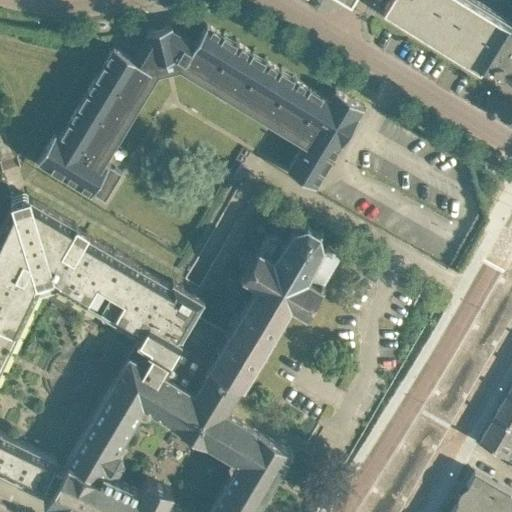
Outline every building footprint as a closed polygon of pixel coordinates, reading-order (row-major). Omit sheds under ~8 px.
[(511,26),(496,17),(499,12),(480,0),(475,0),(474,3),(468,0),(388,0),(383,9),(480,70),(480,68),(494,72),(494,73),(504,72),(503,64),(511,62),(511,26)] [(37,159),(104,200),(120,172),(102,161),(157,70),(179,65),(304,140),(287,168),(314,184),(340,142),(342,142),(359,115),(357,114),(363,105),(335,88),(330,98),(206,23),(192,46),(184,41),(186,37),(184,36),(182,40),(174,35),(171,24),(146,30),(148,41),(143,50),(139,47),(138,49),(142,51),(137,60),(113,45),(59,135),(54,132),(37,159)] [(241,277),(255,286),(228,332),(195,312),(204,297),(172,279),(170,282),(87,233),(88,230),(29,195),(29,194),(11,200),(11,201),(0,223),(0,468),(41,488),(41,487),(48,490),(43,500),(68,511),(253,511),(255,510),(254,509),(290,450),(292,451),(293,450),(225,409),(289,303),(304,312),(340,253),(326,244),(323,244),(320,232),(323,230),(321,228),(318,230),(308,224),(309,220),(306,220),(306,224),(293,227),(292,224),(290,225),(292,228),(286,238),(275,233),(276,229),(275,229),(274,233),(268,233),(266,231),(264,232),(267,235),(255,253),(248,249),(247,252),(244,250),(238,260),(241,262),(239,265),(246,269),(243,273),(240,274),(241,277)] [(511,423),(511,391),(508,389),(495,413),(494,413),(511,423)] [(493,415),(479,439),(509,457),(511,451),(511,423),(494,413),(493,415)] [(510,511),(511,511),(511,490),(474,469),(449,511),(510,511)]
